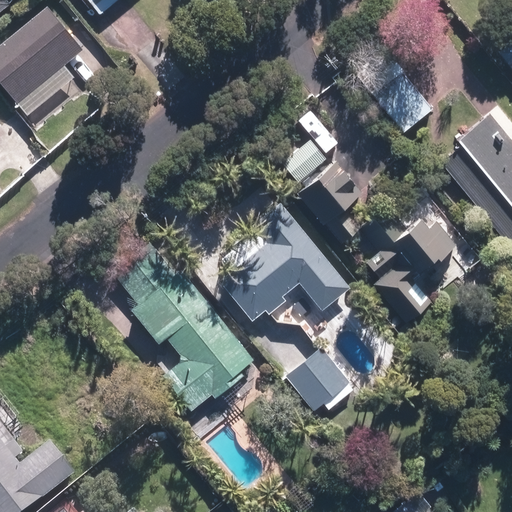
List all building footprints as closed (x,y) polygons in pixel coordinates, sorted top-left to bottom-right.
[(86,0),(96,12),(110,0),(86,0)] [(78,45),(43,2),(0,37),(0,84),(13,100),(78,45)] [(511,70),(511,28),(491,45),(511,70)] [(351,69),(400,129),(430,105),(381,45),(351,69)] [(511,247),(511,140),(486,109),(453,137),(457,142),(437,158),(511,248),(511,247)] [(331,156),(292,189),(318,220),(321,218),(338,239),(357,223),(340,202),(357,188),(331,156)] [(345,283),(275,197),(247,220),(261,238),(214,276),(247,317),(261,306),(265,311),(282,297),(278,292),(295,278),(317,306),(345,283)] [(451,241),(431,216),(422,224),(412,212),(397,223),(383,205),(357,226),(375,248),(362,258),(376,275),(370,279),(401,318),(426,298),(408,275),(451,241)] [(250,356),(175,265),(170,269),(145,238),(107,269),(132,299),(125,305),(154,340),(161,334),(175,351),(175,358),(158,372),(187,408),(207,391),(212,395),(241,371),(236,367),(250,356)] [(405,318),(396,326),(403,334),(412,326),(405,318)] [(352,385),(318,344),(282,374),(311,408),(320,400),(326,407),(352,385)] [(0,511),(19,511),(71,472),(45,440),(15,463),(11,458),(18,452),(7,438),(0,442),(0,511)] [(416,511),(406,499),(388,511),(416,511)]
